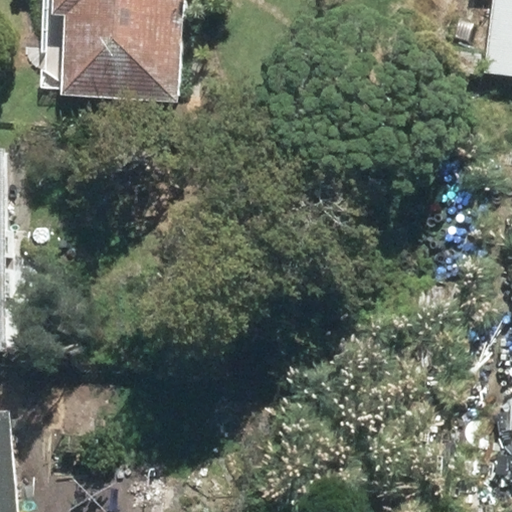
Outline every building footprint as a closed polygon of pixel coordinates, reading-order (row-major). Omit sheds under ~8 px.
[(62,0),(61,19),(77,20),(73,102),(185,108),(190,0),(62,0)] [(511,0),(501,0),(492,79),(511,80),(511,0)] [(0,154),(0,356),(15,356),(12,154),(0,154)] [(66,388),(63,441),(102,442),(105,389),(66,388)] [(21,511),(15,420),(0,421),(0,511),(21,511)]
